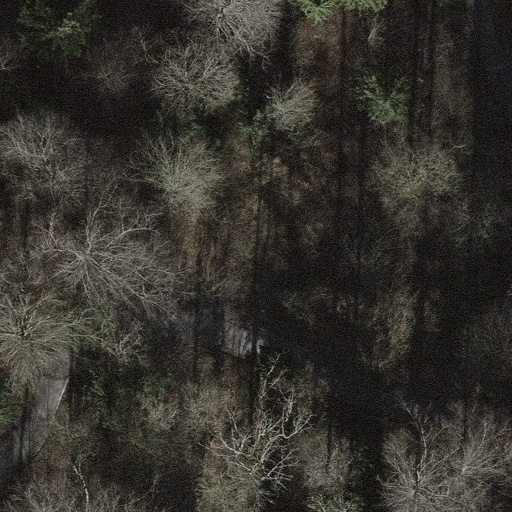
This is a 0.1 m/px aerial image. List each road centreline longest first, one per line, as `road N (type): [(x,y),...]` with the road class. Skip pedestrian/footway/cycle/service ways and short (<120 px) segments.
road 1 (track): [(511,426),(418,416),(217,334),(132,319),(75,337),(29,441),(0,464)]
road 2 (motorway): [(0,161),(511,265)]
